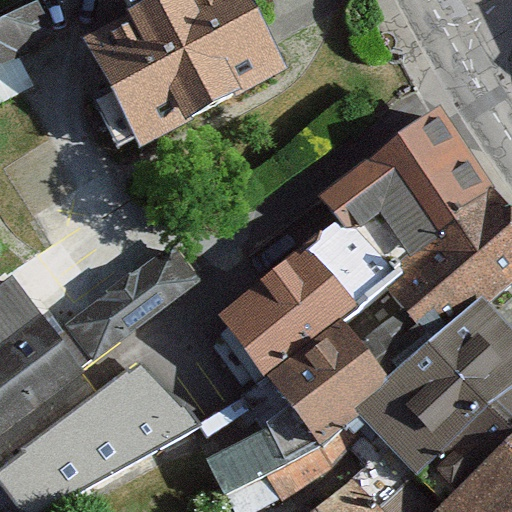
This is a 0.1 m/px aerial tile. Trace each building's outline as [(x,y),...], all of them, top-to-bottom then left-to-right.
[(178,0),(80,47),(140,170),(300,93),(254,0),(178,0)] [(36,2),(0,21),(0,77),(60,44),(36,2)] [(511,511),(511,231),(446,139),(433,124),(326,219),(341,236),(225,338),(296,417),(216,463),(240,511),(244,511),(270,499),(326,468),(349,485),(321,511),(511,511)] [(62,336),(92,375),(201,289),(173,254),(62,336)] [(0,447),(92,375),(62,336),(15,278),(0,289),(0,447)] [(0,480),(25,511),(36,511),(194,425),(148,366),(0,476),(0,480)]
